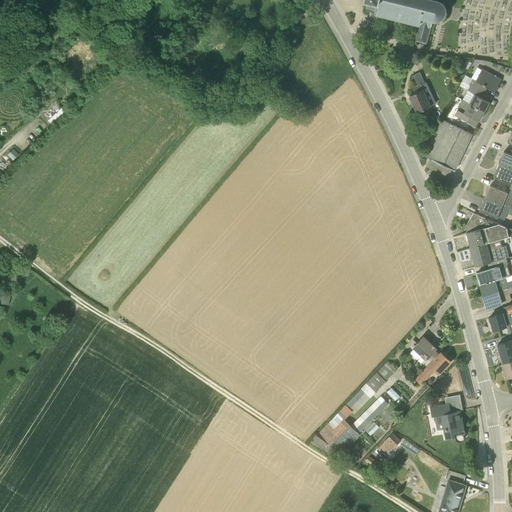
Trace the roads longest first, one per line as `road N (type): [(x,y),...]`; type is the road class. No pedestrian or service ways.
road 1 (track): [(414,511),(324,461),(0,239)]
road 2 (residential): [(436,224),(325,0)]
road 3 (residential): [(488,403),(436,224)]
road 4 (unclassified): [(436,224),(511,89)]
